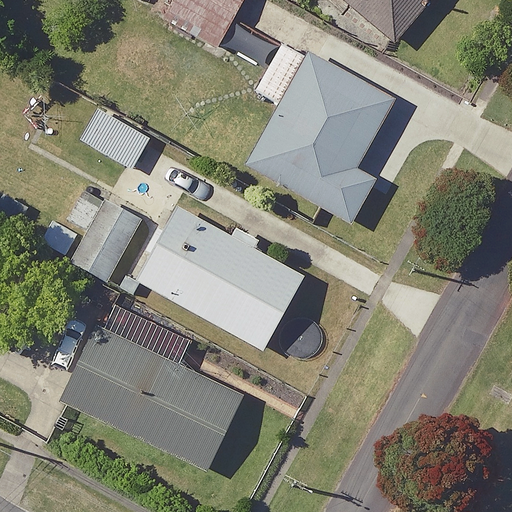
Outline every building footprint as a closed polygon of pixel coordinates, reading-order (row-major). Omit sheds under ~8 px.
[(254,0),(182,0),(169,26),(225,55),(254,0)] [(345,0),(405,50),(446,0),(345,0)] [(403,107),(315,58),(251,174),(361,234),(387,188),(365,176),(403,107)] [(157,144),(103,114),(86,146),(139,175),(157,144)] [(34,211),(8,195),(0,208),(0,225),(18,237),(34,211)] [(148,226),(110,205),(76,265),(114,286),(148,226)] [(315,283),(184,213),(143,288),(274,359),(315,283)] [(255,402),(104,332),(68,410),(218,480),(255,402)] [(0,385),(9,373),(0,367),(0,385)]
